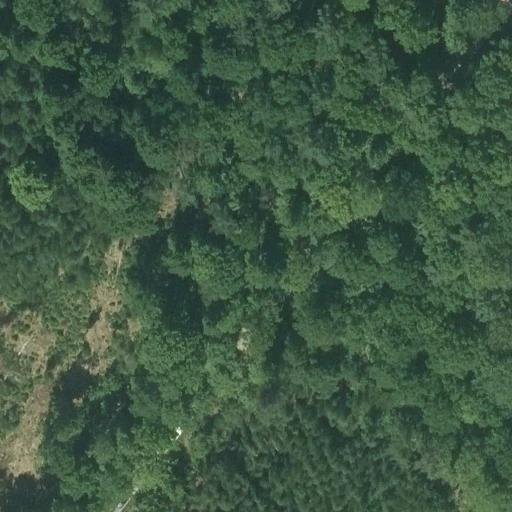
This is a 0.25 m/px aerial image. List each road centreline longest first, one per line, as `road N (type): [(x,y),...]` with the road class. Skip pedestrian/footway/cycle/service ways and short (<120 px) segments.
road 1 (tertiary): [(104,511),(503,0)]
road 2 (unknown): [(38,511),(267,197),(434,0)]
